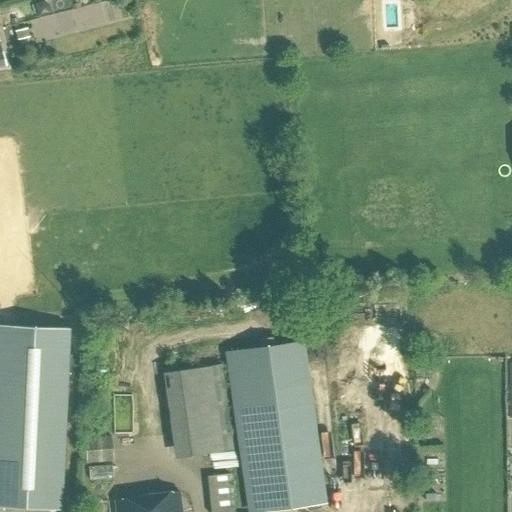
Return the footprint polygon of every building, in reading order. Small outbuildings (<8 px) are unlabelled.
[(0,325),(0,505),(60,509),(68,328),(0,325)] [(166,339),(167,362),(223,359),(222,336),(166,339)] [(301,338),(230,349),(239,413),(253,511),(326,501),(312,403),(301,338)] [(162,372),(174,457),(233,449),(220,364),(162,372)] [(113,460),(111,435),(84,438),(86,462),(113,460)] [(449,463),(448,451),(429,454),(430,465),(449,463)] [(229,473),(206,476),(209,511),(231,511),(232,511),(229,473)] [(181,511),(178,490),(114,499),(115,511),(181,511)]
